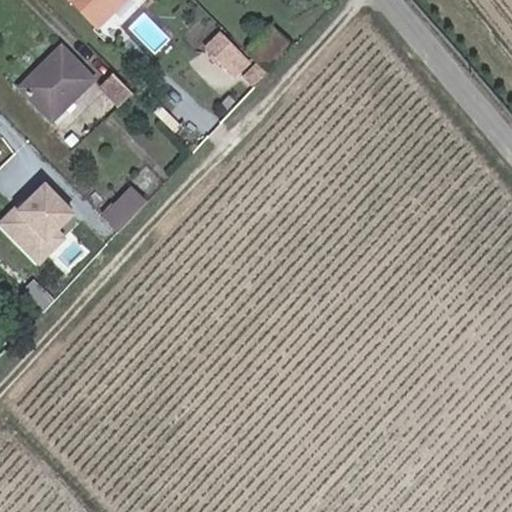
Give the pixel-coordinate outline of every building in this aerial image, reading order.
[(73,0),(100,26),(126,0),(73,0)] [(294,44),(276,26),(252,50),(271,69),(294,44)] [(238,51),(221,34),(205,49),(222,67),(238,51)] [(94,81),(63,49),(21,89),(52,122),(94,81)] [(248,62),(238,51),(222,67),(232,78),(248,62)] [(267,71),(259,62),(246,76),(255,85),(267,71)] [(133,95),(114,75),(102,87),(121,107),(133,95)] [(69,235),(61,226),(76,211),(43,178),(0,221),(0,224),(40,264),(69,235)] [(146,204),(130,190),(102,217),(118,234),(146,204)] [(116,236),(101,220),(91,230),(107,245),(116,236)]
